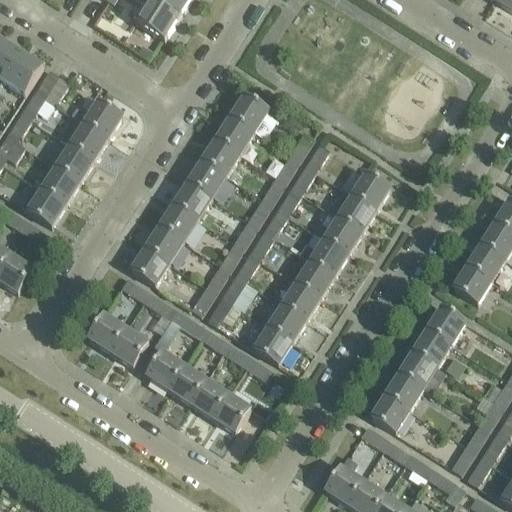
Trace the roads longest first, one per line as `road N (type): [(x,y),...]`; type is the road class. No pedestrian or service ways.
road 1 (residential): [(260,509),(511,111)]
road 2 (residential): [(24,356),(182,113)]
road 3 (residential): [(260,509),(24,356)]
road 4 (residential): [(182,113),(3,0)]
road 5 (residential): [(178,511),(0,399)]
road 6 (residential): [(182,113),(255,0)]
